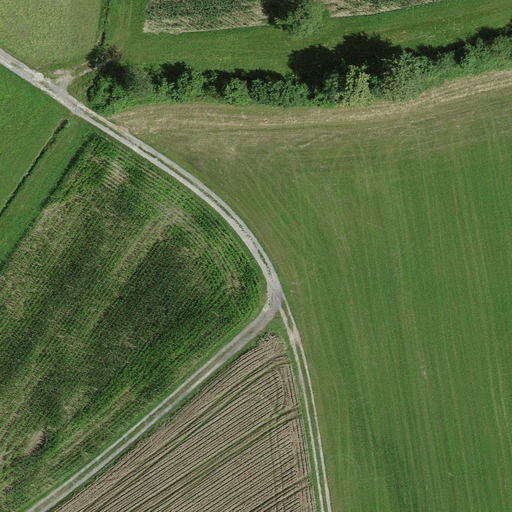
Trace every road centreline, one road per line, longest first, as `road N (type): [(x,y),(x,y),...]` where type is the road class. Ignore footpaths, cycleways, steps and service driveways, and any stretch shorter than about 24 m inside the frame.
road 1 (track): [(282,296),(263,255),(224,208),(0,54)]
road 2 (track): [(33,511),(117,448),(282,296)]
road 3 (track): [(282,296),(317,417),(330,511)]
